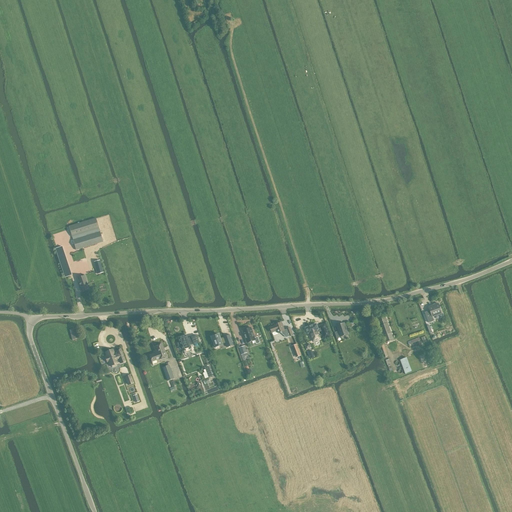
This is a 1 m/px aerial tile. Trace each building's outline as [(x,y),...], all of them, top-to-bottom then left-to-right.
[(69,227),(72,237),(73,240),(76,250),(103,242),(100,231),(99,228),(96,218),(69,227)] [(62,246),(55,249),(65,277),(70,276),(72,275),(62,246)] [(100,260),(94,262),(95,267),(97,274),(103,272),(103,271),(103,270),(101,265),(100,260)] [(77,278),(81,292),(89,289),(85,276),(77,278)] [(429,307),(430,311),(425,312),(429,323),(434,321),(433,317),(442,314),(438,303),(429,307)] [(386,319),(385,314),(377,317),(383,336),(384,335),(386,342),(393,339),(390,328),(386,319)] [(278,333),(284,330),(282,322),(275,325),(270,327),(272,333),(277,331),(278,333)] [(339,332),(335,333),(337,337),(340,336),(340,337),(348,334),(344,323),(337,326),(339,332)] [(316,324),(306,328),(308,333),(310,333),(313,341),(320,339),(317,332),(321,331),(320,328),(318,329),(316,324)] [(325,324),(320,326),(320,328),(321,331),(323,336),(329,334),(325,324)] [(284,330),(281,332),(282,333),(286,338),(289,336),(293,335),(290,327),(286,329),(284,330)] [(251,328),(243,331),(247,343),(255,340),(256,344),(260,343),(258,337),(255,338),(251,328)] [(219,334),(212,337),(216,348),(219,347),(219,346),(223,345),(222,344),(226,343),(227,347),(233,345),(230,335),(224,337),(221,339),(219,334)] [(180,342),(178,343),(180,349),(183,348),(184,351),(185,354),(192,352),(191,348),(190,344),(193,343),(193,345),(199,343),(197,339),(196,335),(190,337),(191,338),(188,339),(186,335),(179,338),(180,342)] [(388,349),(393,352),(398,350),(399,344),(394,341),(389,343),(388,349)] [(167,356),(162,344),(154,347),(156,353),(149,355),(152,362),(167,356)] [(383,358),(388,357),(384,344),(379,346),(383,358)] [(245,346),(239,348),(241,355),(242,358),(248,356),(247,353),(245,346)] [(113,350),(105,353),(107,357),(105,357),(107,362),(108,361),(110,366),(112,365),(112,367),(117,366),(116,364),(117,363),(116,358),(118,358),(120,363),(125,362),(121,350),(116,352),(117,353),(114,354),(113,350)] [(412,372),(406,357),(400,360),(405,374),(412,372)] [(169,365),(163,368),(168,381),(174,379),(169,365)]
